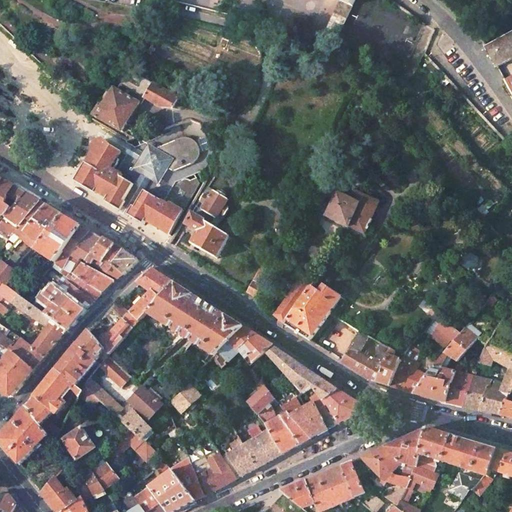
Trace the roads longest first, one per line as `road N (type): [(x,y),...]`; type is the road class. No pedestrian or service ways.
road 1 (residential): [(154,252),(280,339),(401,407)]
road 2 (trunk): [(195,511),(0,321)]
road 3 (residential): [(203,511),(393,426),(401,407)]
road 4 (residential): [(154,252),(12,410)]
road 5 (residential): [(0,152),(154,252)]
road 6 (residential): [(511,105),(425,0)]
